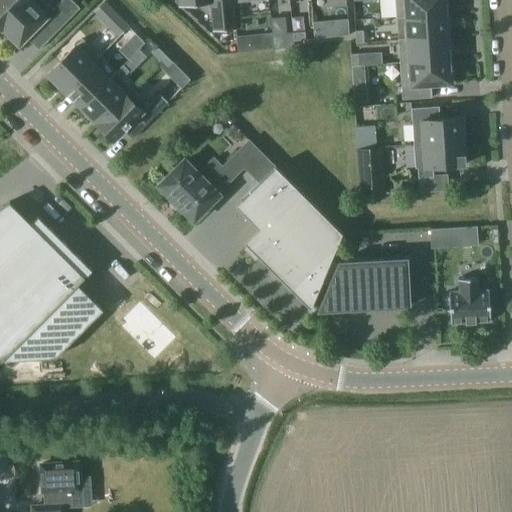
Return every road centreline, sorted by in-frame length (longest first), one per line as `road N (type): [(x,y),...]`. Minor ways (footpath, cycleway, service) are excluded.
road 1 (tertiary): [(0,86),(250,334),(289,363)]
road 2 (unclassified): [(258,421),(203,401),(132,395),(0,408)]
road 3 (tertiary): [(289,363),(358,382),(511,376)]
